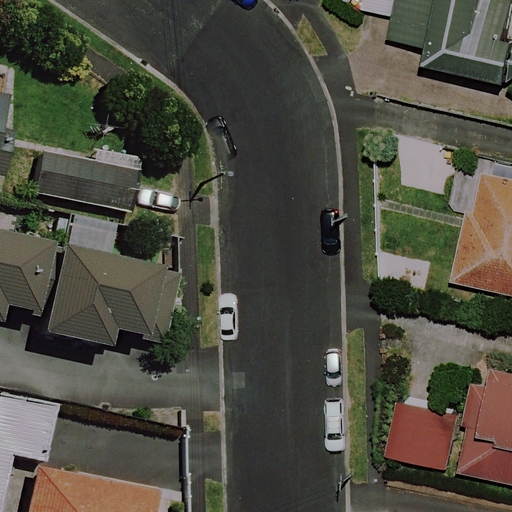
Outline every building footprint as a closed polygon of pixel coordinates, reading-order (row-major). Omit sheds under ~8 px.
[(511,0),(367,0),(366,11),(397,17),(393,39),(434,47),(430,67),(511,82),(511,0)] [(0,151),(11,97),(0,94),(0,151)] [(142,170),(37,147),(25,201),(130,224),(142,170)] [(511,177),(484,170),(455,280),(511,294),(511,177)] [(0,312),(37,321),(53,243),(0,232),(0,312)] [(53,243),(37,321),(33,341),(100,354),(103,336),(154,347),(170,267),(53,243)] [(481,367),(477,385),(469,420),(400,405),(389,456),(511,482),(511,373),(490,369),(481,367)] [(37,466),(44,433),(15,427),(8,460),(37,466)] [(0,501),(8,460),(0,458),(0,501)] [(31,477),(24,511),(148,511),(150,501),(31,477)]
